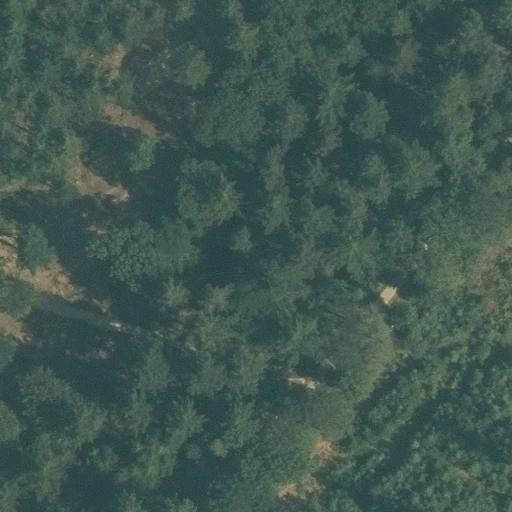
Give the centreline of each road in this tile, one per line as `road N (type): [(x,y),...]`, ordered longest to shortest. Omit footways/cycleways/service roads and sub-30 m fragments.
road 1 (track): [(305,388),(511,136)]
road 2 (track): [(305,388),(0,291)]
road 3 (track): [(511,80),(261,0)]
road 4 (track): [(207,511),(305,388)]
